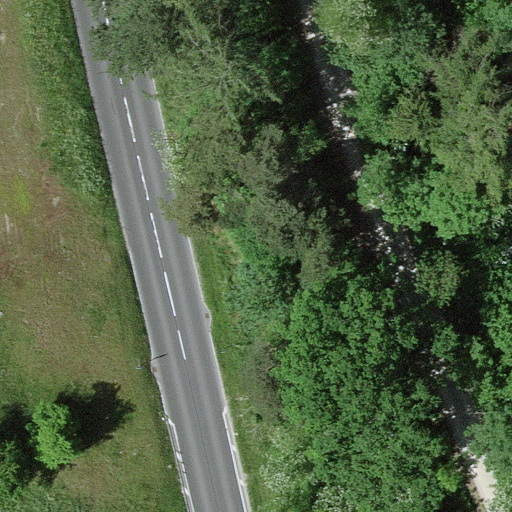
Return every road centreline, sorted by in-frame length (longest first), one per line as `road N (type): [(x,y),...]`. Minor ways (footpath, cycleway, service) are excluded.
road 1 (track): [(315,0),(373,205),(453,392),(511,501)]
road 2 (secondary): [(216,511),(104,0)]
